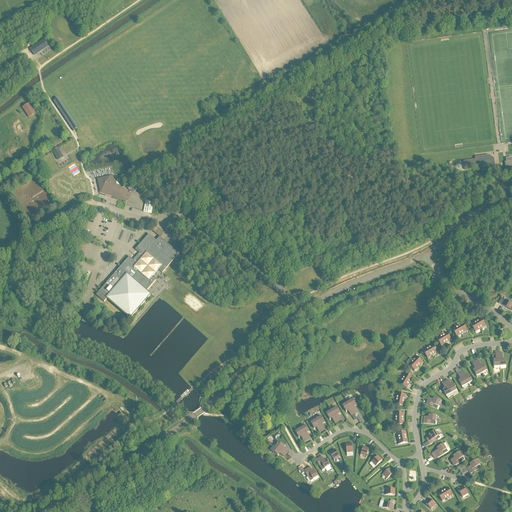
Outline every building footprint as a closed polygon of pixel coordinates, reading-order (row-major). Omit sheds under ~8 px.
[(45,39),(30,50),(34,55),(49,45),(45,39)] [(22,65),(19,60),(10,66),(13,71),(22,65)] [(54,100),(73,131),(78,128),(60,97),(54,100)] [(22,107),(29,118),(36,113),(29,103),(22,107)] [(64,158),(58,149),(53,152),(58,162),(64,158)] [(489,171),(494,169),(493,166),(493,160),(491,159),(476,161),(464,162),(465,171),(477,169),(488,168),(489,171)] [(120,181),(116,184),(110,177),(98,180),(101,192),(127,201),(129,198),(122,190),(125,187),(120,181)] [(150,230),(160,237),(164,233),(154,225),(150,230)] [(179,254),(177,252),(180,249),(174,243),(171,247),(160,237),(156,241),(149,235),(135,250),(140,254),(134,261),(129,257),(96,296),(104,303),(107,299),(130,318),(150,295),(146,292),(156,281),(152,277),(158,270),(162,274),(179,254)] [(511,306),(511,304),(505,301),(501,299),(499,304),(510,310),(511,306)] [(476,322),(480,330),(485,327),(481,319),(476,322)] [(476,322),(471,325),(475,333),(480,330),(476,322)] [(457,327),(462,335),(467,332),(462,324),(457,327)] [(457,327),(452,330),(457,338),(462,335),(457,327)] [(447,333),(442,336),(446,344),(451,341),(447,333)] [(442,336),(436,339),(441,347),(446,344),(442,336)] [(433,345),(428,348),(432,356),(437,353),(433,345)] [(428,348),(423,351),(427,359),(432,356),(428,348)] [(412,361),(419,367),(423,363),(416,357),(412,361)] [(412,361),(408,365),(414,371),(419,367),(412,361)] [(475,362),(482,374),(487,371),(483,365),(481,366),(479,362),(478,361),(475,362)] [(473,366),(475,370),(473,371),(476,377),(482,374),(475,362),(472,364),(473,366)] [(460,373),(467,385),(472,382),(469,376),(466,377),(464,373),(463,371),(460,373)] [(457,375),(458,376),(461,380),(458,382),(462,388),(467,385),(460,373),(457,375)] [(402,380),(409,384),(412,379),(405,374),(402,380)] [(402,380),(399,385),(406,389),(409,384),(402,380)] [(445,382),(451,394),(457,391),(453,385),(451,386),(448,382),(448,380),(445,382)] [(443,385),(445,389),(443,391),(446,397),(451,394),(445,382),(442,384),(443,385)] [(440,401),(434,398),(433,401),(429,399),(426,405),(432,408),(438,410),(439,407),(438,406),(440,401)] [(350,401),(347,403),(354,415),(357,413),(356,412),(354,407),(356,406),(352,399),(350,400),(350,401)] [(344,404),(342,405),(346,412),(348,411),(350,415),(351,415),(351,416),(354,415),(347,403),(345,405),(344,404)] [(338,415),(340,414),(336,407),(333,408),(334,409),(331,411),(338,423),(341,421),(340,419),(338,415)] [(328,411),(325,413),(330,420),(332,419),(334,423),(335,424),(338,423),(331,411),(328,413),(328,411)] [(424,418),(423,424),(430,425),(436,425),(437,422),(435,422),(436,416),(429,415),(429,418),(424,418)] [(319,418),(316,420),(323,432),(325,430),(325,429),(322,424),(324,423),(320,416),(318,417),(319,418)] [(312,421),(310,422),(314,429),(316,428),(319,432),(320,433),(323,432),(316,420),(313,422),(312,421)] [(305,426),(300,429),(307,441),(310,439),(309,438),(307,434),(309,432),(305,426)] [(304,443),(307,441),(300,429),(295,432),(299,438),(301,437),(303,441),(304,443)] [(436,442),(441,438),(439,436),(438,436),(435,431),(429,435),(430,437),(426,440),(430,445),(436,442)] [(276,444),(277,444),(275,447),(286,455),(288,452),(287,451),(283,448),(284,446),(277,441),(276,444)] [(446,450),(443,445),(437,448),(438,450),(434,453),(437,459),(443,455),(449,452),(447,449),(446,450)] [(275,447),(272,452),(278,456),(279,454),(283,457),(285,457),(286,455),(275,447)] [(363,447),(361,455),(366,457),(369,449),(363,447)] [(335,450),(329,453),(334,461),(339,458),(335,450)] [(455,458),(450,461),(454,467),(460,463),(465,460),(463,457),(462,458),(459,453),(453,456),(455,458)] [(325,470),(325,469),(330,466),(326,460),(324,461),(322,457),(316,461),(319,467),(323,472),(325,470)] [(378,457),(371,462),(375,467),(382,461),(378,457)] [(479,466),(476,461),(470,464),(471,466),(467,469),(470,475),(476,471),(482,468),(480,465),(479,466)] [(462,466),(460,467),(463,475),(468,473),(466,467),(463,468),(462,466)] [(313,480),(318,477),(315,471),(312,472),(310,468),(304,471),(308,478),(308,477),(311,483),(314,481),(313,480)] [(389,469),(383,475),(387,480),(393,474),(389,469)] [(463,487),(458,490),(462,498),(467,495),(463,487)] [(443,491),(447,499),(452,496),(448,488),(443,491)] [(443,491),(437,494),(442,502),(447,499),(443,491)] [(429,499),(425,503),(431,510),(435,505),(429,499)] [(384,503),(382,508),(391,511),(393,505),(384,503)]
